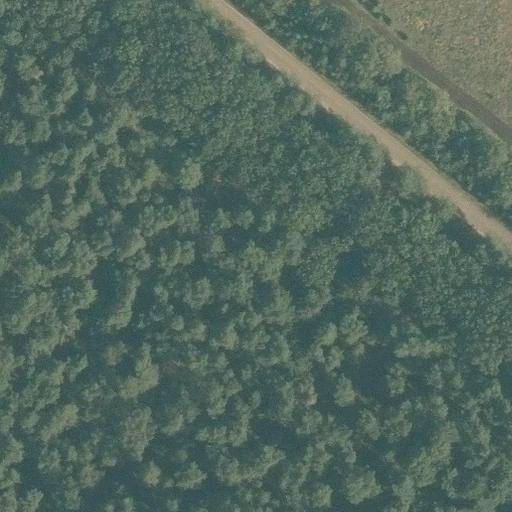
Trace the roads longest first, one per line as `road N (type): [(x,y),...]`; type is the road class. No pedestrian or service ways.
road 1 (track): [(511,288),(148,0)]
road 2 (unclassified): [(511,235),(213,0)]
